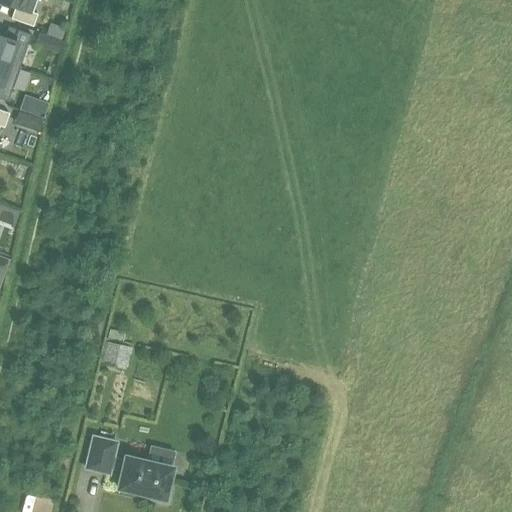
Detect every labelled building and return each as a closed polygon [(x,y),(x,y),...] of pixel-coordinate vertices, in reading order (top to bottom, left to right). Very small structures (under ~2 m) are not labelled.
[(0,0),(0,2),(14,7),(10,18),(32,25),(36,13),(32,11),(35,0),(0,0)] [(0,61),(13,66),(21,44),(13,41),(17,30),(7,26),(3,38),(0,36),(0,61)] [(51,37),(47,49),(58,53),(62,41),(51,37)] [(0,86),(5,89),(13,66),(0,61),(0,86)] [(0,126),(3,128),(9,113),(0,110),(0,126)] [(107,343),(102,363),(125,368),(130,348),(107,343)] [(93,437),(85,468),(109,474),(110,469),(121,472),(118,488),(135,492),(134,494),(137,494),(137,492),(145,494),(144,496),(146,497),(147,495),(151,496),(150,500),(167,504),(171,487),(167,486),(172,468),(125,457),(124,459),(113,457),(116,443),(93,437)]
